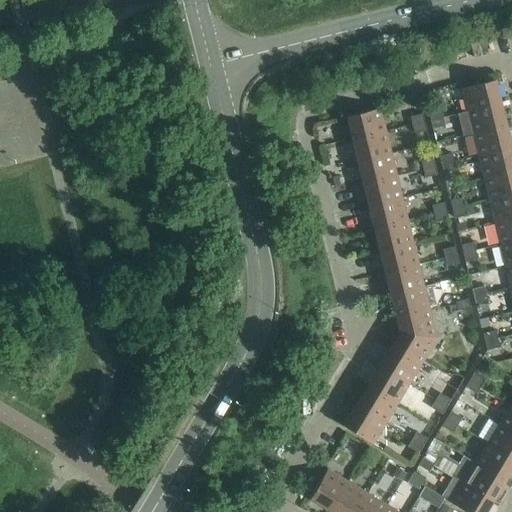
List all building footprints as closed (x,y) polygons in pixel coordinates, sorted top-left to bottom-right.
[(470,45),(474,58),(488,54),(485,41),(470,45)] [(495,80),(462,88),(467,112),(501,104),(495,80)] [(467,112),(458,114),(463,136),(473,134),(506,126),(501,104),(467,112)] [(380,108),(347,117),(352,140),(386,132),(380,108)] [(441,109),(428,112),(430,121),(443,118),(441,109)] [(422,114),(410,117),(412,125),(425,122),(422,114)] [(432,129),(445,126),(443,118),(430,121),(432,129)] [(414,134),(427,131),(425,122),(412,125),(414,134)] [(506,126),(473,134),(478,156),(511,148),(506,126)] [(358,162),(391,154),(386,132),(352,140),(358,162)] [(484,178),(511,171),(511,149),(511,148),(478,156),(484,178)] [(363,184),(396,176),(391,154),(358,162),(363,184)] [(452,154),(439,157),(441,165),(454,162),(452,154)] [(433,158),(421,161),(423,170),(435,167),(433,158)] [(443,173),(456,170),(454,162),(441,165),(443,173)] [(425,178),(437,175),(435,167),(423,170),(425,178)] [(511,171),(484,178),(489,200),(511,194),(511,171)] [(369,207),(402,198),(396,176),(363,184),(369,207)] [(494,222),(511,218),(511,194),(489,200),(494,222)] [(374,229),(407,221),(402,198),(369,207),(374,229)] [(463,198),(450,201),(452,209),(465,206),(463,198)] [(444,202),(432,205),(434,214),(446,211),(444,202)] [(454,218),(467,215),(465,206),(452,209),(454,218)] [(436,222),(448,219),(446,211),(434,214),(436,222)] [(511,218),(494,222),(500,245),(511,241),(511,218)] [(379,251),(413,243),(407,221),(374,229),(379,251)] [(505,267),(511,265),(511,241),(500,245),(505,267)] [(473,242),(461,245),(463,254),(475,251),(473,242)] [(385,273),(418,265),(413,243),(379,251),(385,273)] [(455,247),(443,250),(445,258),(457,255),(455,247)] [(465,262),(477,259),(475,251),(463,254),(465,262)] [(447,267),(459,264),(457,255),(445,258),(447,267)] [(390,295),(424,287),(418,265),(385,273),(390,295)] [(484,286),(472,289),(474,298),(486,295),(484,286)] [(396,317),(429,309),(424,287),(390,295),(396,317)] [(476,306),(488,303),(486,295),(474,298),(476,306)] [(456,302),(458,311),(470,308),(468,299),(456,302)] [(429,309),(396,317),(399,333),(391,347),(420,365),(436,339),(429,309)] [(495,331),(483,334),(485,342),(497,339),(495,331)] [(487,351),(499,347),(497,339),(485,342),(487,351)] [(420,365),(391,347),(379,367),(409,385),(420,365)] [(409,385),(379,367),(367,386),(397,404),(409,385)] [(485,379),(474,373),(470,380),(481,387),(485,379)] [(465,387),(476,394),(481,387),(470,380),(465,387)] [(397,404),(367,386),(356,406),(385,424),(397,404)] [(451,400),(440,394),(436,401),(447,408),(451,400)] [(431,408),(442,415),(447,408),(436,401),(431,408)] [(499,424),(511,432),(511,405),(499,424)] [(343,426),(373,444),(385,424),(356,406),(343,426)] [(461,418),(450,411),(446,419),(457,425),(461,418)] [(441,426),(452,432),(457,425),(446,419),(441,426)] [(511,432),(499,424),(487,444),(511,458),(511,432)] [(428,439),(417,432),(412,440),(423,447),(428,439)] [(408,447),(419,454),(423,447),(412,440),(408,447)] [(475,463),(505,481),(511,469),(511,458),(487,444),(475,463)] [(438,457),(427,450),(422,458),(433,464),(438,457)] [(418,464),(429,471),(433,464),(422,458),(418,464)] [(505,481),(475,463),(464,483),(493,501),(505,481)] [(406,474),(397,468),(392,475),(402,481),(406,474)] [(327,470),(309,499),(330,511),(348,482),(327,470)] [(414,472),(407,483),(418,490),(425,478),(414,472)] [(330,511),(356,511),(367,494),(348,482),(330,511)] [(451,503),(465,511),(486,511),(493,501),(464,483),(451,503)] [(425,487),(419,497),(427,502),(433,492),(425,487)] [(382,511),(387,506),(367,494),(356,511),(382,511)]
